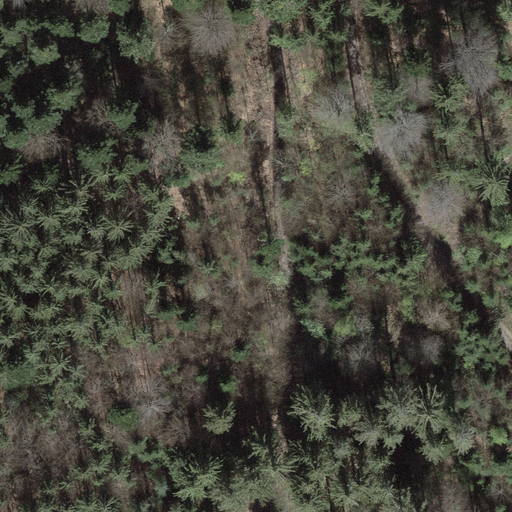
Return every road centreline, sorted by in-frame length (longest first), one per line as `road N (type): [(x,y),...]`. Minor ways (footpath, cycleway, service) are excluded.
road 1 (track): [(263,0),(293,250),(286,389),(248,511)]
road 2 (track): [(339,0),(344,58),(372,162),(511,332)]
